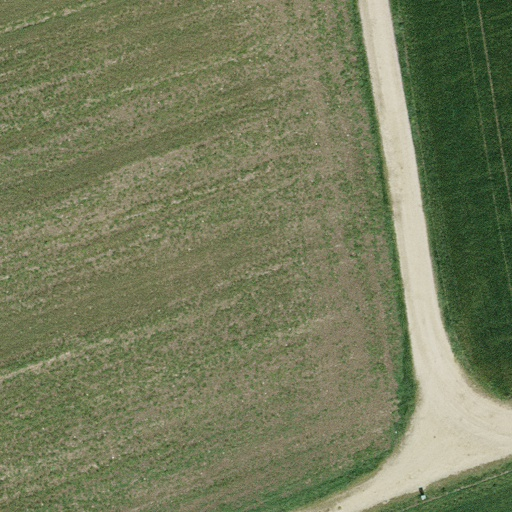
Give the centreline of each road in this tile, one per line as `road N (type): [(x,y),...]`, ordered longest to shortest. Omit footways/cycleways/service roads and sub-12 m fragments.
road 1 (track): [(368,0),(421,329),(475,453)]
road 2 (track): [(511,440),(320,511)]
